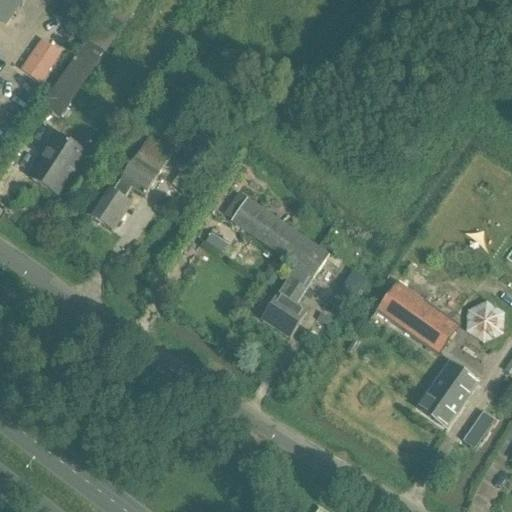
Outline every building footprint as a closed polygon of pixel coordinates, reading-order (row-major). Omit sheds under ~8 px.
[(0,0),(0,23),(7,28),(26,0),(0,0)] [(41,110),(57,122),(92,71),(91,71),(119,31),(103,21),(41,110)] [(207,138),(219,147),(232,129),(219,120),(207,138)] [(163,135),(156,146),(148,140),(113,193),(107,189),(88,218),(92,220),(92,224),(97,227),(100,226),(112,234),(131,205),(124,201),(132,189),(145,198),(159,176),(179,144),(185,136),(171,127),(165,136),(163,135)] [(29,179),(57,198),(85,154),(57,136),(29,179)] [(329,257),(305,240),(248,200),(232,222),(275,253),(296,267),(261,322),(290,341),(307,315),(296,308),(329,257)] [(376,314),(383,319),(383,318),(438,356),(458,327),(397,284),(391,279),(383,290),(390,294),(376,314)] [(503,337),(504,316),(487,304),(467,313),(466,335),(483,346),(503,337)] [(417,410),(447,431),(479,385),(449,364),(417,410)] [(463,443),(474,450),(493,422),(483,415),(463,443)]
